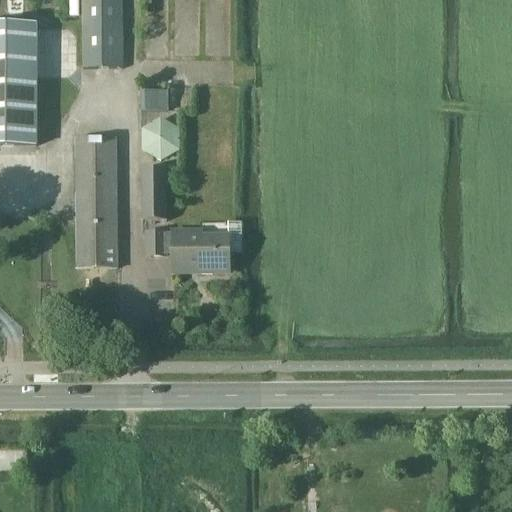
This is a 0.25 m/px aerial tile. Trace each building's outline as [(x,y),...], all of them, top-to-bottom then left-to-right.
[(82,0),(83,69),(123,69),(122,0),(82,0)] [(0,146),(36,147),(37,27),(0,26),(0,146)] [(143,111),(170,111),(170,90),(143,91),(143,111)] [(142,153),(161,164),(180,153),(180,131),(161,120),(142,131),(142,153)] [(117,139),(77,139),(78,270),(118,270),(117,139)] [(167,221),(167,168),(143,168),(143,220),(167,221)] [(212,272),(228,272),(229,238),(201,238),(201,233),(165,233),(165,232),(147,232),(147,256),(165,256),(165,254),(173,254),(173,267),(199,267),(199,274),(212,274),(212,272)]
